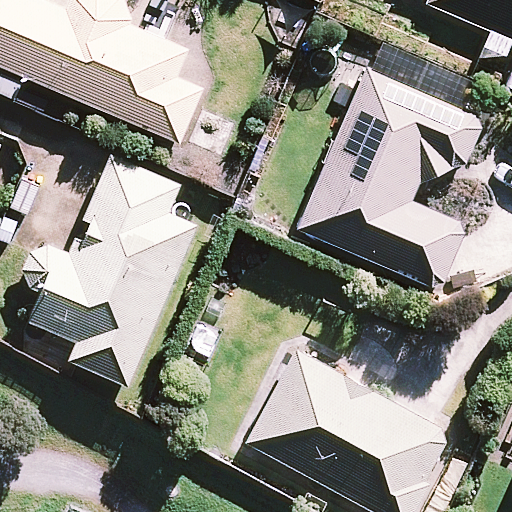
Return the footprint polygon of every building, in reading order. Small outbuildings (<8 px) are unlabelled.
[(66,0),(64,7),(47,0),(0,0),(0,65),(181,142),(203,89),(175,78),(184,57),(128,33),(134,20),(132,15),(130,10),(127,5),(124,1),(122,0),(66,0)] [(511,0),(429,0),(428,4),(491,32),(483,52),(506,62),(511,46),(511,0)] [(481,119),(367,70),(298,229),(436,288),(462,228),(409,205),(418,183),(461,166),(481,119)] [(180,187),(111,158),(71,253),(39,240),(22,279),(46,289),(32,321),(78,341),(70,360),(128,385),(195,226),(168,215),(180,187)] [(413,511),(454,435),(296,351),(247,443),(377,511),(413,511)]
